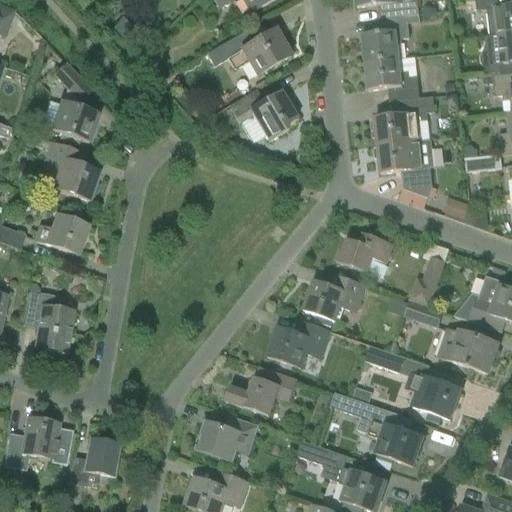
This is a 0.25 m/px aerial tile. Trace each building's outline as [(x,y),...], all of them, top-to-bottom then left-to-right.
[(211,0),(218,11),(235,0),(239,0),(250,17),(278,0),(211,0)] [(354,0),(356,11),(385,8),(387,21),(406,19),(418,18),(416,3),(411,4),(411,0),(354,0)] [(475,0),(476,14),(486,13),(486,21),(488,39),(496,38),(511,36),(511,8),(509,8),(508,0),(475,0)] [(0,38),(3,40),(12,14),(0,9),(0,38)] [(364,66),(398,63),(396,48),(401,47),(400,43),(408,42),(406,19),(387,21),(378,22),(379,36),(361,38),(364,65),(364,66)] [(121,20),(110,33),(121,44),(132,56),(144,44),(133,32),(121,20)] [(232,41),(204,57),(213,71),(226,63),(233,75),(248,66),(256,79),(272,69),(288,60),(273,33),(257,42),(248,47),(242,36),(241,36),(232,41)] [(490,70),(491,79),(511,76),(511,36),(496,38),(498,52),(486,53),(487,54),(483,57),(482,61),(483,66),(486,69),(490,70)] [(150,54),(141,62),(154,77),(163,69),(151,53),(150,54)] [(399,76),(398,63),(364,66),(367,94),(392,91),(394,105),(419,103),(416,81),(408,81),(408,75),(399,76)] [(78,105),(90,94),(65,67),(54,79),(67,93),(53,134),(87,146),(97,118),(74,110),(76,103),(78,105)] [(511,76),(491,79),(494,100),(502,99),(503,104),(511,103),(511,108),(511,76)] [(164,86),(164,91),(169,94),(173,91),(174,86),(169,83),(164,86)] [(453,87),(445,88),(446,96),(454,95),(453,87)] [(256,92),(227,109),(237,126),(251,118),(267,145),(286,134),(284,130),(296,123),(279,95),(263,105),(256,94),(256,92)] [(198,107),(190,98),(180,107),(188,116),(198,107)] [(376,140),(377,149),(414,145),(413,132),(417,131),(417,126),(427,125),(426,118),(434,117),(432,101),(419,103),(394,105),(394,106),(399,105),(400,119),(370,122),(372,140),(376,140)] [(500,159),(505,159),(511,158),(511,117),(509,118),(510,132),(506,133),(506,137),(497,138),(500,159)] [(0,139),(6,142),(9,132),(0,129),(0,139)] [(414,145),(377,149),(380,177),(400,175),(402,192),(428,202),(428,200),(431,191),(432,190),(429,170),(434,170),(430,144),(429,144),(418,145),(414,146),(414,145)] [(83,157),(64,150),(49,146),(41,171),(57,177),(52,193),(87,205),(97,176),(74,168),(78,157),(82,158),(83,157)] [(471,148),(462,149),(464,163),(477,162),(476,153),(471,148)] [(465,176),(501,172),(500,159),(477,162),(464,163),(465,176)] [(448,202),(444,215),(463,221),(467,209),(448,202)] [(77,259),(87,231),(55,219),(50,235),(38,231),(34,244),(77,259)] [(0,247),(18,253),(23,239),(0,231),(0,247)] [(393,248),(362,237),(359,247),(346,243),(342,255),(339,255),(335,266),(366,277),(370,263),(387,264),(393,248)] [(416,282),(409,304),(429,311),(432,301),(438,285),(444,266),(430,261),(423,280),(422,284),(416,282)] [(63,270),(61,276),(84,284),(86,278),(63,270)] [(313,285),(303,314),(322,321),(334,325),(339,311),(354,316),(364,288),(354,285),(335,278),(333,278),(329,291),(313,285)] [(511,326),(511,293),(500,290),(502,285),(485,280),(477,304),(475,304),(473,308),(465,305),(454,319),(502,336),(506,324),(511,326)] [(29,286),(28,296),(29,297),(37,298),(38,292),(35,287),(29,286)] [(37,298),(29,297),(28,296),(25,312),(22,331),(36,334),(35,336),(36,336),(34,351),(65,357),(72,315),(56,312),(56,307),(53,302),(48,300),(37,298)] [(389,299),(384,313),(403,319),(408,306),(389,299)] [(437,331),(442,315),(429,311),(409,304),(408,306),(403,319),(437,331)] [(276,331),(266,360),(285,367),(301,372),(307,357),(320,362),(329,335),(319,332),(300,325),(298,324),(294,337),(276,331)] [(458,338),(446,334),(437,360),(487,377),(497,347),(459,334),(458,338)] [(399,376),(404,361),(369,349),(364,365),(399,376)] [(404,361),(399,376),(409,380),(405,392),(416,396),(411,410),(430,417),(449,424),(460,393),(441,387),(425,381),(425,380),(428,369),(404,361)] [(230,390),(224,405),(243,412),(270,421),(276,402),(290,406),(291,402),(298,384),(277,377),(258,370),(253,385),(249,383),(246,391),(250,392),(248,397),(230,390)] [(355,391),(351,403),(367,409),(371,397),(355,391)] [(334,397),(328,411),(360,423),(357,433),(369,437),(381,442),(376,457),(372,468),(390,474),(393,463),(413,470),(422,442),(403,435),(390,430),(394,419),(368,409),(367,409),(351,403),(334,397)] [(205,424),(194,454),(213,461),(232,467),(236,455),(247,459),(258,430),(246,426),(227,419),(227,420),(223,430),(205,424)] [(5,457),(2,470),(26,474),(28,459),(50,463),(49,466),(65,469),(71,434),(57,432),(58,428),(26,422),(23,440),(8,437),(5,457)] [(67,486),(64,501),(82,504),(85,489),(92,490),(95,491),(97,477),(112,480),(115,462),(118,448),(88,443),(85,463),(71,461),(67,482),(67,486)] [(301,445),(296,459),(324,469),(320,480),(333,484),(346,489),(341,505),(343,505),(341,511),(361,511),(362,511),(376,511),(386,486),(367,480),(343,471),(347,460),(334,456),(301,445)] [(511,450),(510,449),(499,480),(511,484),(511,450)] [(238,511),(247,485),(217,474),(213,488),(194,481),(184,510),(191,511),(220,511),(223,506),(238,511)] [(511,511),(511,507),(487,499),(482,511),(468,511),(462,510),(460,511),(511,511)]
